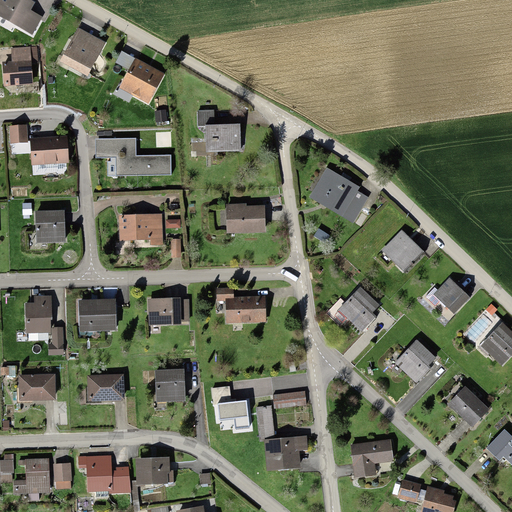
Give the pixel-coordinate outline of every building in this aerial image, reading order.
[(29,10),(33,3),(27,0),(0,0),(0,1),(0,15),(32,34),(41,18),(29,10)] [(61,62),(87,76),(98,55),(72,41),(61,62)] [(14,66),(0,66),(0,86),(28,86),(28,59),(14,59),(14,66)] [(148,102),(163,74),(136,60),(121,87),(148,102)] [(212,113),(196,113),(196,128),(212,128),(212,113)] [(238,128),(203,129),(203,153),(239,153),(238,128)] [(9,129),(9,145),(24,145),(25,129),(9,129)] [(106,158),(116,157),(116,176),(171,174),(171,155),(131,156),(130,138),(106,139),(106,158)] [(63,141),(28,142),(29,166),(64,165),(63,141)] [(325,171),(309,200),(341,218),(342,216),(355,195),(357,190),(325,171)] [(355,195),(342,216),(353,223),(366,201),(355,195)] [(244,208),(224,208),(224,235),(262,235),(262,211),(244,211),(244,208)] [(60,214),(33,215),(34,245),(61,244),(60,214)] [(159,218),(117,220),(118,244),(147,243),(147,246),(160,245),(159,218)] [(398,235),(382,254),(406,274),(422,256),(398,235)] [(171,242),(171,258),(178,258),(179,243),(171,242)] [(448,282),(433,297),(453,317),(468,303),(448,282)] [(214,301),(224,301),(230,301),(230,291),(214,291),(214,301)] [(358,292),(338,313),(360,334),(373,321),(369,317),(376,309),(358,292)] [(32,306),(23,306),(23,323),(45,323),(48,323),(48,298),(32,298),(32,306)] [(230,301),(224,301),(224,325),(263,324),(262,300),(230,301)] [(178,302),(146,302),(146,327),(178,328),(178,302)] [(111,303),(76,303),(76,333),(111,333),(111,303)] [(45,340),(45,323),(23,323),(23,334),(26,334),(26,340),(45,340)] [(511,337),(501,328),(481,349),(500,368),(511,355),(511,352),(509,350),(511,346),(511,337)] [(62,331),(51,331),(51,347),(47,347),(47,356),(61,356),(62,331)] [(417,346),(430,359),(433,355),(421,343),(417,346)] [(416,344),(395,365),(416,385),(428,372),(425,369),(432,361),(430,359),(417,346),(416,344)] [(181,374),(152,375),(153,407),(182,406),(181,374)] [(51,378),(16,378),(16,404),(51,404),(51,378)] [(121,378),(85,379),(86,405),(121,404),(121,378)] [(461,393),(448,409),(471,429),(485,413),(461,393)] [(302,395),(271,398),(273,411),(304,408),(302,395)] [(271,411),(257,411),(259,440),(273,440),(271,411)] [(511,442),(502,434),(486,453),(499,464),(502,460),(511,468),(511,442)] [(296,443),(263,444),(264,472),(296,471),(296,443)] [(390,444),(349,448),(352,481),(377,479),(375,466),(392,464),(390,444)] [(108,459),(79,460),(79,470),(85,470),(86,493),(125,492),(125,471),(115,472),(115,475),(108,475),(108,459)] [(48,462),(24,462),(24,483),(13,483),(14,495),(28,495),(37,495),(49,494),(48,462)] [(165,463),(134,462),(134,487),(165,487),(165,463)] [(9,463),(0,463),(0,475),(9,475),(9,463)] [(68,467),(52,467),(53,492),(68,492),(68,467)] [(207,477),(197,477),(197,486),(207,486),(207,477)] [(418,488),(402,484),(397,499),(414,504),(418,488)] [(441,495),(426,491),(420,511),(450,511),(453,501),(440,498),(441,495)] [(38,503),(37,495),(28,495),(28,503),(38,503)]
